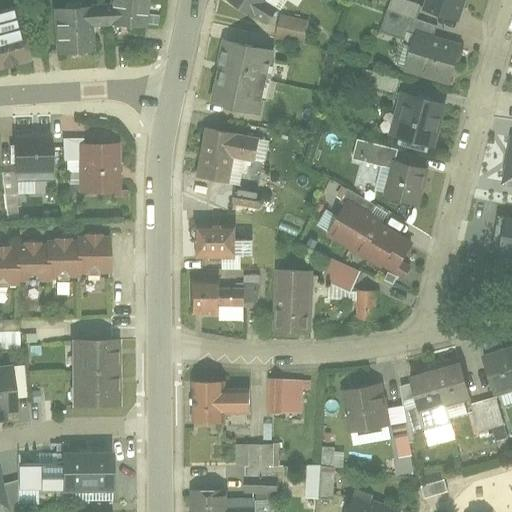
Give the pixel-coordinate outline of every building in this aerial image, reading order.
[(110,0),(107,27),(132,30),(135,0),(110,0)] [(230,0),(229,2),(269,27),(281,9),(267,0),(230,0)] [(427,0),(425,9),(460,19),(465,0),(427,0)] [(0,54),(34,42),(19,5),(0,11),(0,54)] [(53,11),(57,56),(84,53),(80,8),(53,11)] [(275,33),(303,42),(310,21),(282,12),(275,33)] [(451,83),(461,46),(416,33),(405,71),(451,83)] [(224,43),(210,103),(248,112),(263,52),(224,43)] [(442,104),(405,95),(394,141),(432,150),(442,104)] [(204,130),(195,177),(228,183),(233,157),(254,161),(258,140),(204,130)] [(52,181),(52,135),(12,135),(11,181),(52,181)] [(381,198),(418,207),(426,172),(395,164),(398,152),(358,142),(354,159),(389,168),(381,198)] [(110,195),(109,145),(80,145),(80,195),(110,195)] [(231,197),(231,207),(257,208),(257,198),(231,197)] [(328,237),(362,255),(379,225),(345,206),(328,237)] [(511,218),(499,216),(492,251),(511,255),(511,218)] [(362,255),(396,274),(413,243),(379,225),(362,255)] [(192,227),(190,255),(231,257),(232,229),(192,227)] [(81,274),(111,274),(111,238),(79,238),(79,240),(49,240),(49,245),(17,244),(17,249),(0,248),(0,287),(17,288),(17,283),(51,283),(51,278),(81,278),(81,274)] [(329,258),(321,280),(352,291),(359,269),(329,258)] [(275,272),(274,331),(308,332),(308,272),(275,272)] [(245,275),(244,302),(259,302),(259,275),(245,275)] [(192,313),(219,314),(220,285),(193,284),(192,313)] [(357,292),(357,321),(373,321),(374,292),(357,292)] [(18,330),(0,331),(0,347),(20,346),(18,330)] [(68,341),(68,375),(106,375),(106,341),(68,341)] [(511,360),(509,349),(484,356),(495,395),(511,390),(511,360)] [(12,364),(0,364),(0,415),(15,415),(12,364)] [(458,365),(435,373),(445,405),(469,398),(458,365)] [(435,373),(411,380),(421,413),(445,405),(435,373)] [(68,375),(68,408),(106,408),(106,375),(68,375)] [(301,379),(271,380),(272,402),(302,401),(301,379)] [(218,383),(193,383),(193,425),(219,425),(219,413),(248,413),(248,394),(218,394),(218,383)] [(342,392),(351,435),(377,430),(368,387),(342,392)] [(497,396),(470,403),(477,432),(504,425),(497,396)] [(392,424),(397,457),(410,454),(405,422),(392,424)] [(19,490),(113,490),(113,453),(69,453),(69,444),(57,444),(57,465),(19,465),(19,490)] [(235,466),(243,466),(243,493),(278,493),(278,444),(235,444),(235,466)] [(394,458),(395,474),(413,473),(411,457),(394,458)] [(317,485),(334,485),(334,466),(306,466),(306,498),(317,498),(317,485)] [(190,493),(190,511),(218,511),(218,492),(190,493)] [(347,511),(376,511),(350,503),(347,511)]
